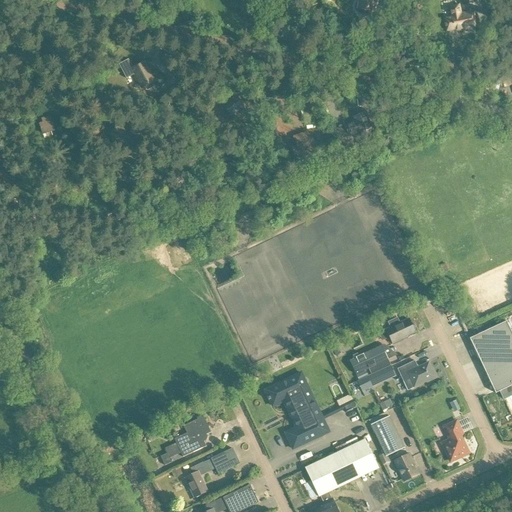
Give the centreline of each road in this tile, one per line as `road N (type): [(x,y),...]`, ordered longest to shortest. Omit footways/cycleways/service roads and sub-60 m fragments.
road 1 (unclassified): [(511,114),(45,0)]
road 2 (track): [(106,511),(0,312)]
road 3 (residential): [(500,457),(429,316)]
road 4 (residential): [(500,457),(386,511)]
